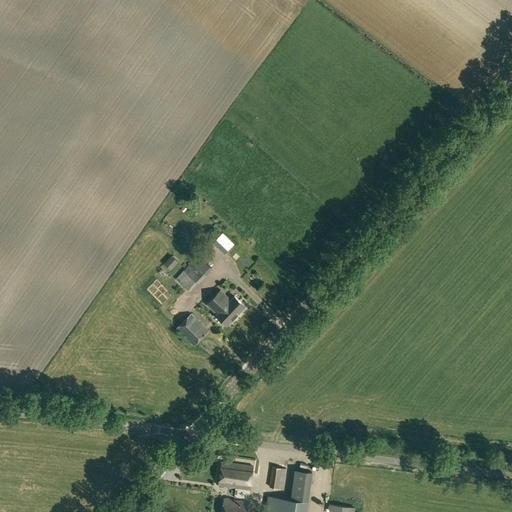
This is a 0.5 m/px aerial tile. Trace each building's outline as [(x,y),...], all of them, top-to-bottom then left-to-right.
[(213,243),(224,254),(231,248),(219,236),(213,243)] [(164,263),(172,270),(179,261),(172,254),(164,263)] [(176,279),(191,291),(213,268),(198,254),(176,279)] [(216,315),(227,325),(245,306),(235,296),(231,300),(220,290),(207,304),(217,314),(216,315)] [(176,328),(194,345),(208,331),(191,314),(176,328)] [(218,485),(250,489),(253,466),(221,462),(218,485)] [(269,486),(283,488),(286,468),(272,466),(269,486)] [(306,511),(312,472),(295,469),(291,498),(268,495),(265,511),(306,511)] [(222,511),(246,511),(248,502),(224,498),(222,511)]
